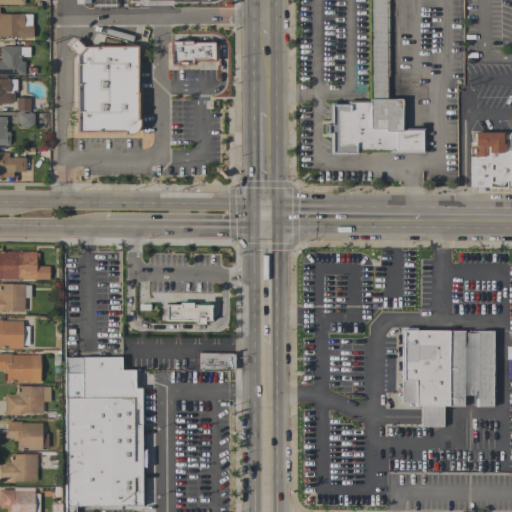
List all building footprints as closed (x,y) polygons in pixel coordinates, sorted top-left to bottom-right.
[(386,0),(387,91),(385,91),(385,93),(391,99),(400,99),(400,128),(423,128),(423,153),(385,153),(385,151),(356,151),(356,154),(328,154),(328,135),(326,135),(326,133),(325,133),(325,124),(327,124),(327,123),(328,123),(328,103),(346,103),(346,101),(368,101),(368,0),(386,0)] [(0,13),(22,13),(22,14),(31,14),(31,26),(32,37),(23,38),(23,39),(19,39),(19,37),(0,37),(0,13)] [(73,52),(65,46),(73,37),(81,45),(135,44),(135,117),(136,121),(136,122),(135,126),(134,129),(131,131),(128,133),(127,133),(124,134),(120,133),(120,132),(73,132),(73,52)] [(190,41),(190,43),(213,42),(213,45),(218,45),(218,60),(213,60),(213,61),(191,61),(191,64),(184,64),(184,66),(176,66),(176,65),(169,65),(169,58),(167,58),(167,54),(169,54),(168,42),(169,42),(190,41)] [(0,46),(19,46),(19,47),(28,47),(28,56),(25,56),(25,62),(23,62),(23,75),(0,75),(0,46)] [(9,79),(16,79),(16,92),(13,92),(13,100),(10,103),(0,103),(0,79),(9,79)] [(29,110),(15,110),(15,97),(29,97),(29,110)] [(19,113),(32,113),(32,127),(19,127),(19,113)] [(5,132),(8,132),(8,145),(0,145),(0,116),(5,117),(5,132)] [(511,188),(505,188),(505,181),(502,181),(502,184),(488,184),(488,187),(469,186),(470,156),(472,156),(473,153),(469,153),(469,148),(472,148),(472,146),(473,146),(473,132),(501,132),(501,134),(507,134),(507,133),(511,133),(511,188)] [(24,157),(24,172),(11,172),(11,177),(0,177),(0,152),(7,152),(7,157),(24,157)] [(17,279),(17,280),(0,279),(0,251),(34,252),(34,253),(37,253),(37,266),(48,266),(48,279),(17,279)] [(1,311),(1,312),(0,312),(0,284),(23,284),(23,285),(29,285),(29,297),(23,297),(23,311),(1,311)] [(164,304),(163,321),(208,322),(208,304),(164,304)] [(21,327),(26,327),(26,346),(21,346),(21,348),(0,348),(0,321),(21,321),(21,327)] [(441,406),(441,427),(419,427),(419,405),(414,405),(414,403),(402,403),(400,402),(400,401),(400,330),(401,329),(402,328),(415,329),(415,330),(462,331),(462,406),(441,406)] [(491,331),(491,406),(476,406),(476,331),(491,331)] [(30,359),(41,359),(41,380),(29,380),(29,382),(5,382),(5,373),(2,373),(2,370),(0,370),(0,353),(10,353),(10,355),(30,355),(30,359)] [(235,353),(234,370),(196,370),(196,353),(235,353)] [(63,373),(63,357),(79,357),(79,373),(63,373)] [(49,386),(49,401),(42,401),(41,413),(19,413),(19,415),(3,415),(3,394),(13,394),(13,392),(16,392),(16,386),(49,386)] [(131,398),(131,424),(140,424),(141,493),(132,493),(132,505),(64,506),(64,398),(131,398)] [(41,423),(41,433),(45,433),(45,447),(41,447),(41,450),(16,450),(16,441),(11,440),(11,438),(4,438),(4,433),(5,433),(5,421),(20,421),(20,423),(41,423)] [(35,482),(13,481),(13,482),(0,482),(0,466),(3,466),(3,462),(9,462),(9,453),(36,454),(35,482)] [(33,494),(39,494),(38,511),(9,511),(9,510),(7,510),(7,506),(0,505),(0,489),(13,489),(13,490),(33,490),(33,494)]
